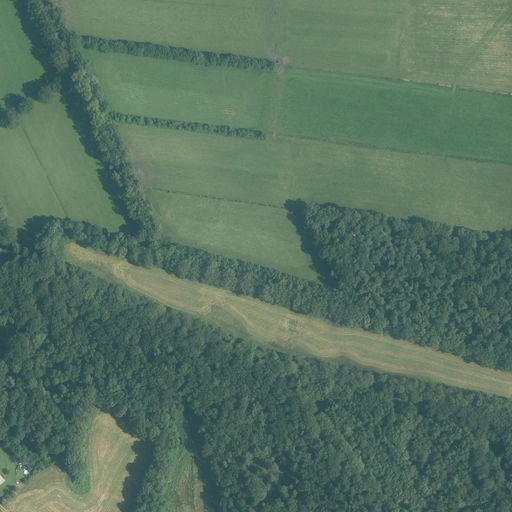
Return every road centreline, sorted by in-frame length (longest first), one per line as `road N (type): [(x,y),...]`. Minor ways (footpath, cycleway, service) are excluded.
road 1 (track): [(511,413),(265,360),(26,255),(21,260)]
road 2 (track): [(123,182),(148,245),(56,226),(26,255)]
road 3 (track): [(40,0),(123,182)]
road 4 (track): [(21,260),(44,329),(0,438)]
road 5 (track): [(275,363),(386,511)]
